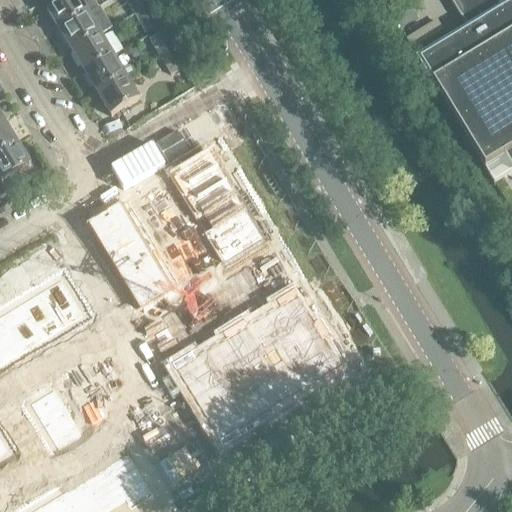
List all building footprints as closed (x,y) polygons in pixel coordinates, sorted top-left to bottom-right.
[(93,0),(65,0),(47,11),(60,33),(89,15),(99,10),(93,0)] [(124,0),(134,17),(143,12),(135,0),(124,0)] [(511,0),(448,0),(469,34),(420,63),(494,184),(496,183),(487,169),(506,157),(511,167),(511,0)] [(134,17),(145,35),(154,30),(143,12),(134,17)] [(89,15),(60,33),(73,54),(102,37),(89,15)] [(102,37),(73,54),(85,76),(115,58),(102,37)] [(168,54),(168,53),(158,37),(150,42),(160,59),(168,54)] [(168,54),(160,59),(171,77),(179,72),(168,54)] [(115,58),(85,76),(98,97),(127,79),(128,80),(136,75),(131,67),(123,72),(115,58)] [(127,79),(98,97),(111,119),(141,101),(128,80),(127,79)] [(0,155),(18,145),(5,124),(0,126),(0,155)] [(0,206),(2,205),(0,202),(0,200),(25,185),(19,175),(31,167),(18,145),(0,155),(0,206)] [(210,156),(179,174),(179,175),(188,190),(219,171),(210,157),(210,156)] [(219,171),(188,190),(197,204),(228,185),(219,171)] [(228,185),(197,204),(206,218),(236,200),(228,185)] [(166,194),(157,199),(162,206),(170,201),(166,194)] [(236,200),(206,218),(214,233),(245,214),(236,200)] [(170,201),(162,206),(166,213),(174,207),(170,201)] [(152,202),(144,207),(148,214),(156,209),(152,202)] [(156,209),(148,214),(152,221),(161,216),(156,209)] [(121,210),(90,228),(90,229),(99,244),(130,225),(121,211),(121,210)] [(245,214),(214,233),(223,247),(254,229),(245,214)] [(183,223),(175,228),(179,235),(188,229),(183,223)] [(130,225),(99,244),(108,258),(139,239),(130,225)] [(188,229),(179,235),(183,241),(192,236),(188,229)] [(254,229),(223,247),(232,262),(232,263),(263,244),(262,243),(254,229)] [(170,231),(161,236),(165,243),(174,238),(170,231)] [(174,238),(165,243),(169,250),(178,244),(174,238)] [(139,239),(108,258),(117,272),(147,254),(139,239)] [(201,251),(192,256),(196,263),(205,258),(201,251)] [(147,254),(117,272),(125,287),(156,268),(147,254)] [(205,258),(196,263),(201,270),(209,265),(205,258)] [(187,260),(179,265),(183,272),(191,266),(187,260)] [(191,266),(183,272),(187,278),(195,273),(191,266)] [(156,268),(125,287),(134,301),(165,282),(156,268)] [(61,281),(40,294),(60,328),(82,315),(61,281)] [(165,282),(134,301),(143,315),(143,317),(174,298),(174,297),(165,282)] [(40,294),(19,307),(40,341),(60,328),(40,294)] [(299,304),(176,379),(190,401),(206,428),(220,451),(343,376),(324,344),(299,304)] [(19,307),(0,318),(0,321),(19,353),(40,341),(19,307)] [(0,321),(0,365),(19,353),(0,321)] [(92,333),(85,337),(90,346),(97,342),(92,333)] [(57,354),(50,358),(56,367),(62,363),(57,354)] [(50,358),(44,362),(49,371),(56,367),(50,358)] [(16,379),(9,383),(15,392),(21,387),(16,379)] [(9,383),(3,387),(8,396),(15,392),(9,383)] [(54,392),(29,407),(54,448),(78,433),(54,392)] [(24,443),(13,449),(18,456),(28,450),(24,443)] [(128,458),(107,471),(127,505),(149,492),(150,492),(129,457),(128,458)] [(107,471),(85,484),(102,511),(116,511),(127,505),(107,471)] [(4,476),(0,478),(0,492),(10,487),(4,476)] [(102,511),(85,484),(64,497),(72,511),(102,511)] [(62,494),(40,507),(43,511),(72,511),(64,497),(62,494)]
